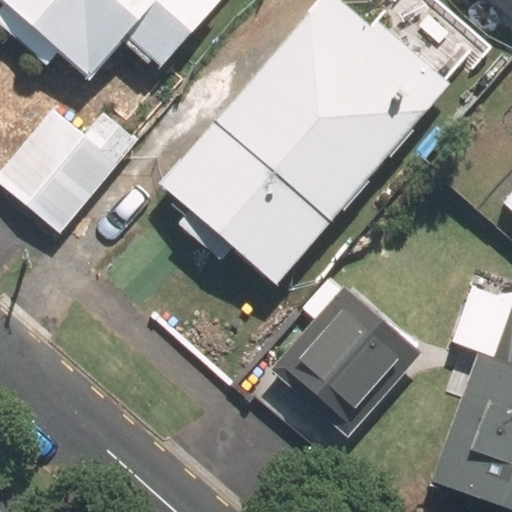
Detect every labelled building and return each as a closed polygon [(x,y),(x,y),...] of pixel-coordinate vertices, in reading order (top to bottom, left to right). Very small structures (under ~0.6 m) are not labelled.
[(154,84),(225,0),(0,0),(0,37),(40,71),(49,61),(82,89),(114,51),(154,84)] [(269,299),(448,91),(372,26),(367,31),(331,0),(320,0),(152,195),(181,220),(169,234),(214,272),(224,261),(269,299)] [(0,176),(0,196),(54,243),(136,147),(101,117),(82,140),(53,115),(0,176)] [(511,122),(511,123),(511,195),(496,213),(511,226),(511,122)] [(369,251),(295,334),(371,400),(444,317),(369,251)] [(473,361),(427,494),(479,511),(511,511),(511,340),(504,337),(494,368),(473,361)]
